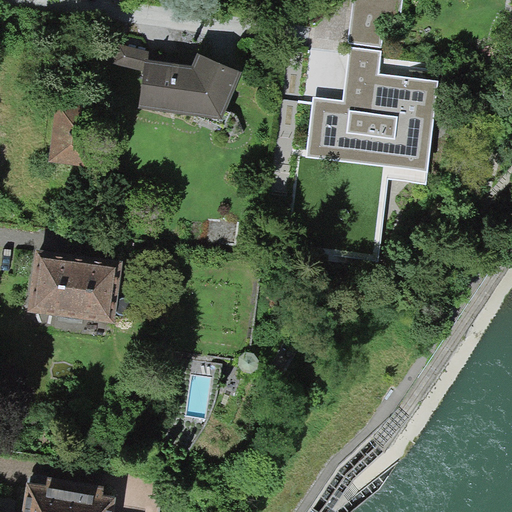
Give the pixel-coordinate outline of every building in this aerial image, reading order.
[(351,0),(346,42),(381,47),(385,21),(400,23),(403,0),(351,0)] [(147,72),(150,53),(114,46),(110,65),(147,72)] [(379,57),(349,53),(343,104),(302,99),(295,157),(301,158),(290,253),(381,264),(392,174),(428,179),(440,82),(377,74),(379,57)] [(240,78),(195,60),(189,71),(144,64),(136,109),(216,123),(240,78)] [(94,112),(50,105),(41,162),(84,169),(94,112)] [(119,264),(33,252),(24,317),(110,329),(119,264)] [(25,487),(20,511),(111,511),(114,503),(80,497),(81,489),(45,483),(44,490),(25,487)]
